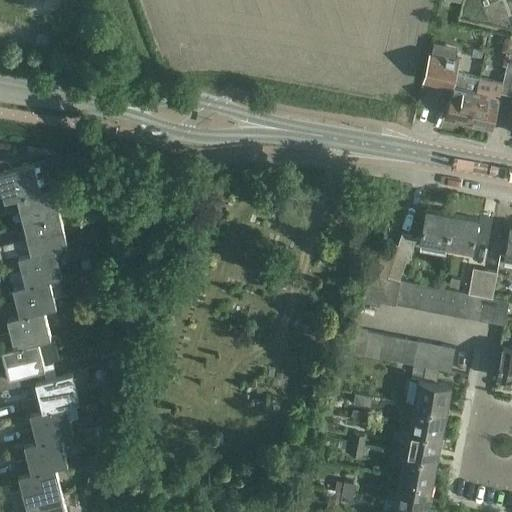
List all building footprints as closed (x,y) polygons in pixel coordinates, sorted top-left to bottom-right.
[(429,52),(422,79),(451,86),(444,116),(468,122),(475,90),(478,77),(465,74),(455,72),(458,59),(429,52)] [(475,90),(468,122),(492,127),(500,91),(510,93),(511,85),(511,52),(509,52),(502,82),(492,80),(479,77),(475,90)] [(0,184),(1,184),(4,197),(41,189),(51,186),(43,158),(12,165),(5,157),(0,158),(0,184)] [(41,189),(4,197),(7,211),(20,208),(24,223),(61,213),(54,185),(51,186),(41,189)] [(420,238),(421,238),(420,246),(444,251),(451,213),(426,208),(420,238)] [(27,236),(15,239),(2,243),(5,256),(18,253),(55,244),(56,245),(68,242),(61,213),(24,223),(27,236)] [(451,213),(444,251),(445,243),(471,248),(477,218),(451,213)] [(511,224),(510,225),(503,263),(511,264),(511,224)] [(400,232),(395,249),(386,274),(399,278),(407,254),(410,255),(415,236),(400,232)] [(9,270),(13,285),(50,276),(63,273),(56,245),(55,244),(18,253),(22,267),(9,270)] [(472,266),(467,292),(471,293),(479,294),(484,268),(472,266)] [(484,268),(479,294),(482,295),(491,297),(496,270),(484,268)] [(371,271),(362,301),(378,303),(379,300),(382,301),(386,277),(386,276),(371,271)] [(3,301),(7,315),(44,306),(57,303),(50,276),(13,285),(16,298),(3,301)] [(386,277),(382,301),(394,303),(399,279),(398,279),(386,276),(386,277)] [(399,279),(394,303),(406,305),(411,282),(399,279)] [(411,282),(406,305),(419,308),(424,284),(411,282)] [(424,284),(419,308),(431,310),(435,286),(424,284)] [(435,286),(431,310),(442,312),(447,288),(435,286)] [(447,288),(442,312),(454,315),(459,291),(447,288)] [(119,291),(105,295),(110,315),(122,312),(124,301),(122,294),(119,291)] [(459,291),(454,315),(467,317),(471,293),(467,292),(459,291)] [(471,293),(467,317),(478,319),(482,295),(479,294),(471,293)] [(482,295),(478,319),(490,322),(495,297),(491,297),(482,295)] [(495,297),(490,322),(503,324),(507,300),(495,297)] [(0,331),(0,341),(1,346),(38,337),(38,338),(51,334),(44,306),(7,315),(10,328),(0,331)] [(345,350),(365,354),(369,330),(353,327),(345,350)] [(369,330),(365,354),(377,357),(382,333),(369,330)] [(382,333),(377,357),(389,359),(394,335),(382,333)] [(394,335),(389,359),(402,361),(406,337),(394,335)] [(5,360),(0,360),(0,387),(35,378),(56,373),(53,361),(44,363),(38,338),(38,337),(1,346),(5,360)] [(406,337),(402,361),(413,363),(417,339),(406,337)] [(417,339),(413,363),(425,366),(430,342),(417,339)] [(442,344),(430,342),(425,366),(438,368),(442,344)] [(442,344),(438,368),(449,370),(454,346),(442,344)] [(505,378),(511,379),(511,347),(511,348),(502,346),(497,376),(505,377),(505,378)] [(418,378),(413,402),(445,408),(449,383),(435,381),(438,368),(425,366),(423,378),(418,378)] [(38,393),(27,396),(30,410),(66,401),(67,401),(78,398),(71,369),(56,373),(35,378),(38,393)] [(370,405),(372,395),(354,392),(352,402),(370,405)] [(21,427),(25,441),(61,432),(61,433),(62,433),(62,432),(74,429),(67,402),(66,401),(30,410),(33,424),(21,427)] [(413,402),(409,427),(440,433),(445,408),(413,402)] [(398,439),(396,450),(404,451),(435,457),(440,433),(409,427),(406,441),(398,439)] [(352,431),(350,442),(362,444),(364,434),(352,431)] [(16,458),(19,472),(56,463),(56,464),(69,460),(62,433),(61,433),(61,432),(25,441),(28,455),(16,458)] [(362,444),(350,442),(349,451),(360,453),(362,444)] [(404,451),(399,475),(431,481),(435,457),(404,451)] [(23,486),(10,489),(13,503),(63,491),(56,464),(56,463),(19,472),(23,486)] [(385,498),(395,500),(426,506),(431,481),(399,475),(397,490),(387,488),(385,498)] [(343,480),(341,490),(353,492),(355,482),(343,480)] [(353,492),(341,490),(339,500),(352,503),(353,492)] [(67,511),(63,491),(13,503),(15,511),(67,511)] [(395,500),(392,511),(425,511),(426,506),(395,500)]
